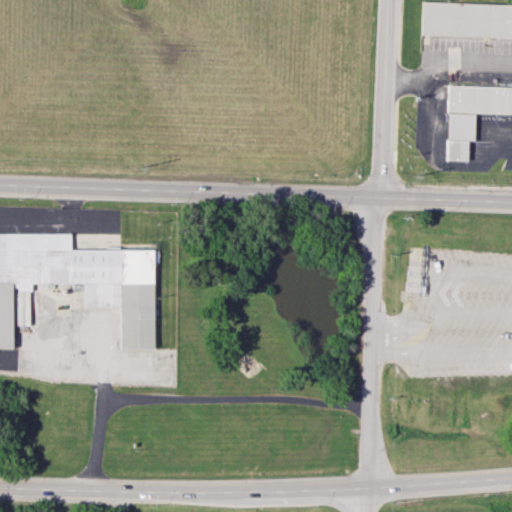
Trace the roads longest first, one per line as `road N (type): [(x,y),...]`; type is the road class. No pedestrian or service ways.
road 1 (trunk): [(0,487),(360,492),(511,476)]
road 2 (trunk): [(511,201),(0,184)]
road 3 (residential): [(383,0),(360,492)]
